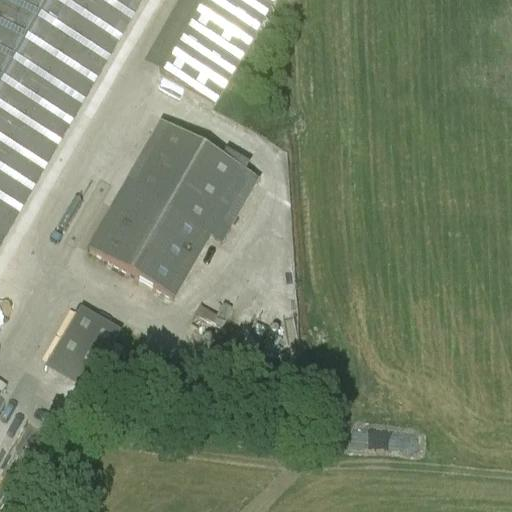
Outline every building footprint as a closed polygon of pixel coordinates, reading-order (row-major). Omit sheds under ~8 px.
[(0,0),(0,249),(144,0),(0,0)] [(262,0),(205,0),(158,82),(211,112),(272,6),(262,0)] [(160,134),(89,259),(172,307),(244,182),(160,134)] [(222,336),(229,321),(203,309),(196,324),(222,336)] [(117,342),(79,320),(45,379),(82,400),(117,342)] [(0,467),(24,417),(5,408),(0,417),(0,467)]
